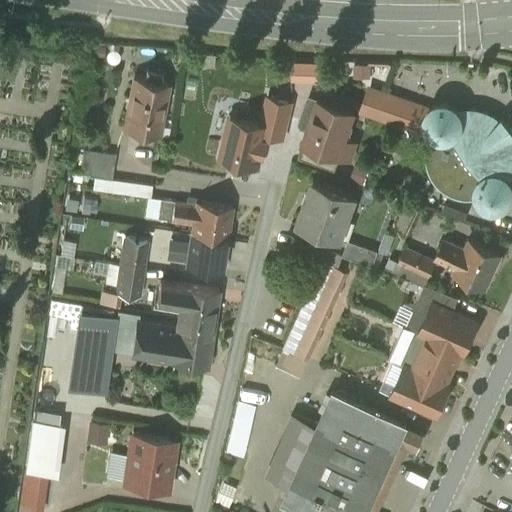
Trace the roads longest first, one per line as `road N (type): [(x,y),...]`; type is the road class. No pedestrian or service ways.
road 1 (residential): [(198,511),(271,189),(174,175)]
road 2 (secondary): [(511,24),(386,28),(137,0)]
road 3 (tertiary): [(511,347),(436,511)]
